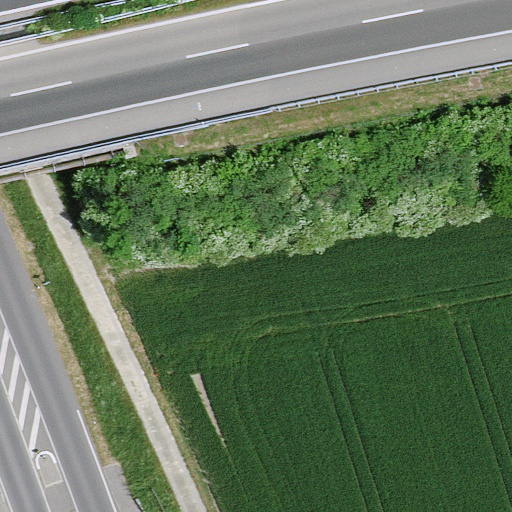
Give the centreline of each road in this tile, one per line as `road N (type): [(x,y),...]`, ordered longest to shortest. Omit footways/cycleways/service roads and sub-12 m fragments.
road 1 (motorway): [(0,98),(481,0)]
road 2 (track): [(0,77),(44,194),(194,511)]
road 3 (secondary): [(0,342),(64,511)]
